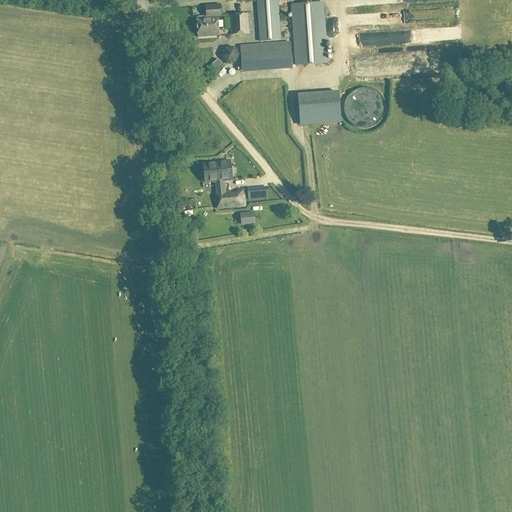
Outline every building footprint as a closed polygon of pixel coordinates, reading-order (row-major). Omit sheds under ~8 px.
[(279,40),(276,0),(260,0),(257,0),(260,41),(279,40)] [(327,63),(322,2),(291,5),(296,65),(327,63)] [(219,36),(217,16),(221,16),(220,4),(205,5),(206,16),(196,17),(197,37),(219,36)] [(230,14),(231,35),(248,34),(247,14),(230,14)] [(233,47),(224,48),(221,57),(226,64),(235,63),(239,54),(233,47)] [(245,72),(294,69),(293,47),(244,50),(245,72)] [(222,63),(217,58),(209,65),(214,70),(222,63)] [(405,75),(402,61),(392,63),(395,77),(405,75)] [(370,128),(373,126),(376,125),(380,121),(382,118),(384,115),(385,111),(385,106),(384,103),(383,99),(380,95),(378,92),(375,90),(371,89),(368,88),(365,87),(359,88),(356,89),(353,91),(350,93),(347,98),(345,101),(344,104),(344,110),(345,113),(346,117),(348,120),(350,122),(353,125),(357,127),(363,128),(366,128),(370,128)] [(298,95),(300,125),(341,122),(338,92),(298,95)] [(216,193),(215,193),(216,208),(231,207),(230,194),(230,191),(221,192),(219,182),(232,180),(230,160),(217,161),(217,163),(202,164),(204,182),(213,181),(213,182),(215,182),(216,193)] [(257,189),(245,190),(246,198),(257,197),(257,189)] [(230,194),(231,207),(245,205),(244,190),(237,190),(237,193),(230,194)] [(253,212),(240,214),(241,224),(254,223),(253,212)]
